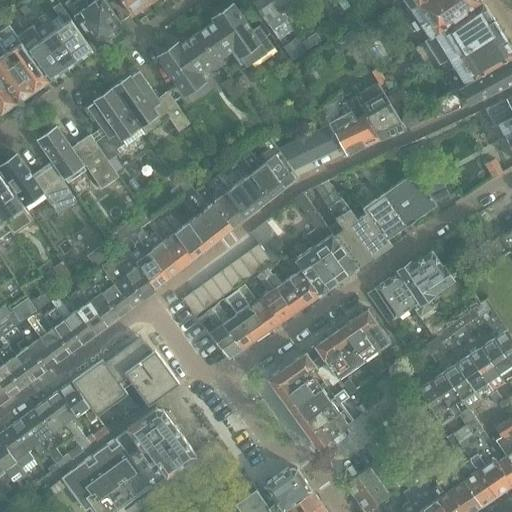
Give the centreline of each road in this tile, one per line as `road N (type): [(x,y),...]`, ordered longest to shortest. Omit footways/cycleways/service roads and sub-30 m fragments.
road 1 (residential): [(471,113),(304,183),(153,305)]
road 2 (residential): [(219,380),(511,181)]
road 3 (residential): [(194,0),(0,136)]
road 4 (residential): [(350,511),(302,446),(269,444),(219,380)]
road 5 (residential): [(153,305),(0,416)]
